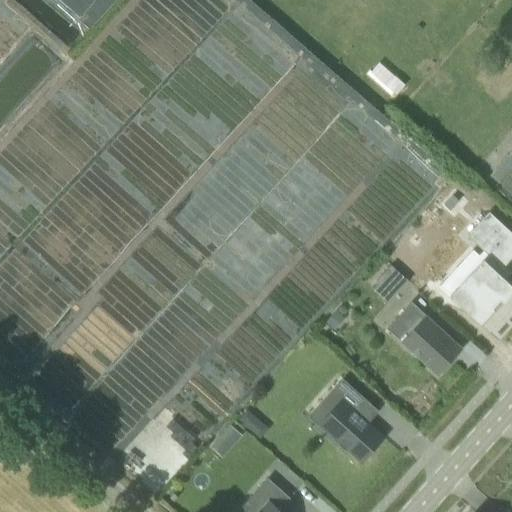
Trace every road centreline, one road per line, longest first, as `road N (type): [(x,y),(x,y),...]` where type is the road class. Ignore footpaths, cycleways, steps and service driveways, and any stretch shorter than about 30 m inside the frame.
road 1 (unclassified): [(137,511),(0,395)]
road 2 (secondary): [(416,511),(511,405)]
